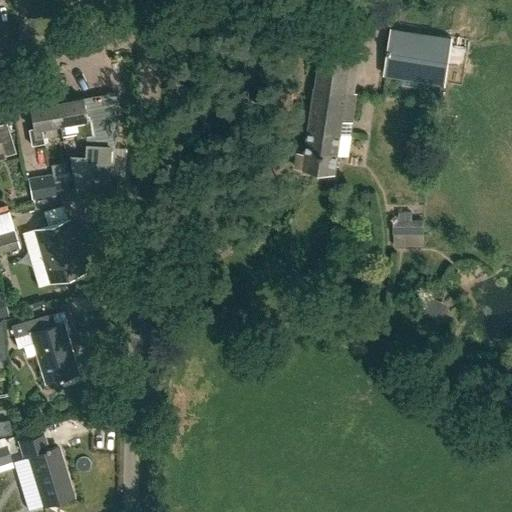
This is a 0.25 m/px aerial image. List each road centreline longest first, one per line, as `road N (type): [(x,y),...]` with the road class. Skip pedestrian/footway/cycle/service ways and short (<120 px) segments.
road 1 (unclassified): [(134,511),(152,28)]
road 2 (residential): [(0,54),(152,28)]
